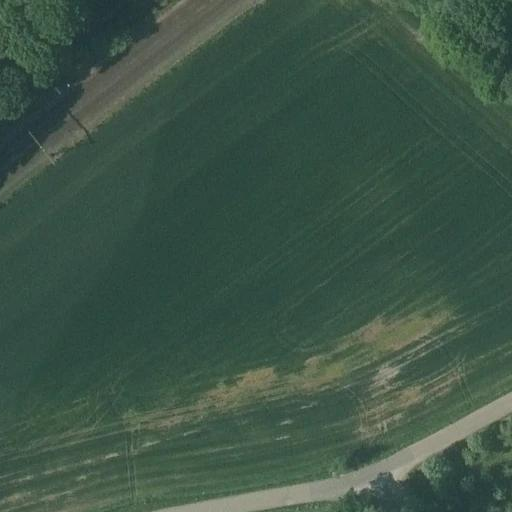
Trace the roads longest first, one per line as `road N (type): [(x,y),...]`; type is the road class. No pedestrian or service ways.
road 1 (unclassified): [(364,482),(511,403)]
road 2 (unclassified): [(205,511),(364,482)]
